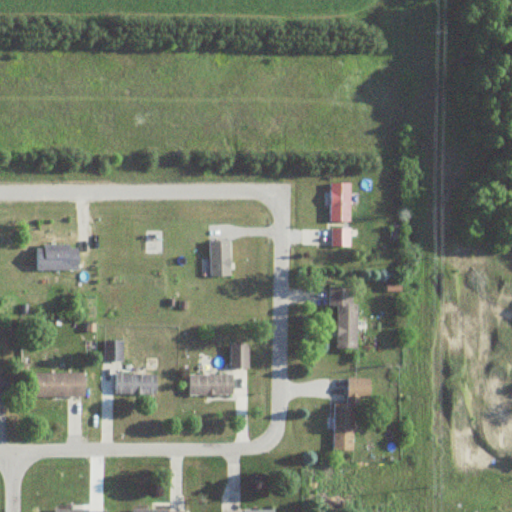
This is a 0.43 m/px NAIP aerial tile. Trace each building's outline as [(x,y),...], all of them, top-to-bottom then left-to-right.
[(346,183),(326,183),(326,222),(346,222),(346,183)] [(346,247),(346,229),(327,229),(327,247),(346,247)] [(206,277),(227,277),(227,242),(206,242),(206,277)] [(74,270),(74,245),(33,245),(33,270),(74,270)] [(334,308),(334,349),(353,349),(353,288),(326,288),(326,308),(334,308)] [(118,361),(118,342),(101,342),(101,361),(118,361)] [(244,346),(227,346),(227,368),(244,368),(244,346)] [(30,374),(30,398),(80,398),(80,374),(30,374)] [(112,395),(153,395),(153,375),(112,375),(112,395)] [(229,396),(229,375),(185,375),(185,396),(229,396)] [(352,401),(367,401),(367,380),(344,379),(343,404),(331,404),(330,451),(351,452),(352,401)]
